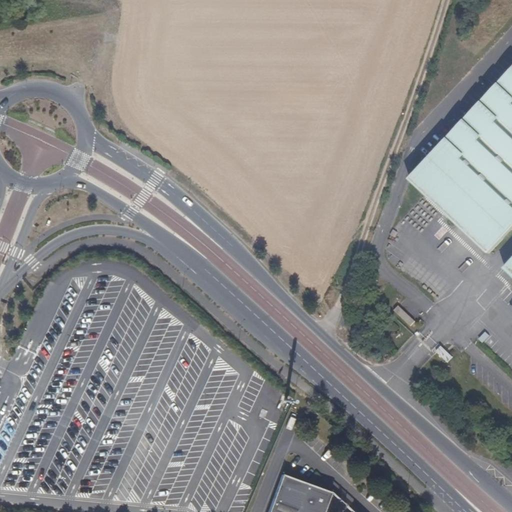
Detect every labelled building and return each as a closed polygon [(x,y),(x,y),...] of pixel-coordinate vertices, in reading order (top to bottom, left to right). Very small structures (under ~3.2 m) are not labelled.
[(511,74),(407,188),(486,262),(511,234),(511,74)] [(69,170),(69,148),(21,148),(21,170),(69,170)] [(511,268),(503,278),(511,286),(511,268)] [(397,311),(392,317),(404,328),(410,322),(397,311)] [(323,511),(331,489),(287,476),(279,472),(268,511),(323,511)]
